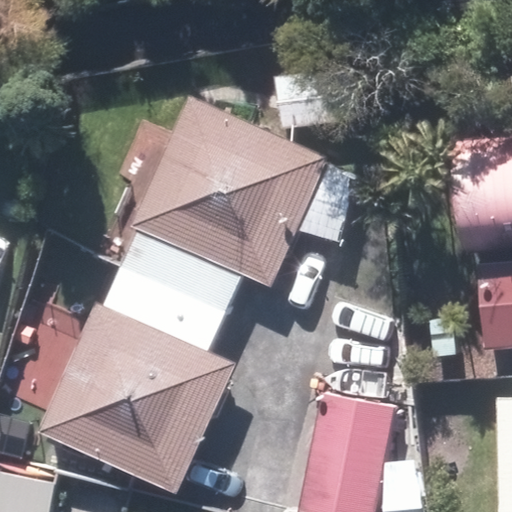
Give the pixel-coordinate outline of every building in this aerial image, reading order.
[(374,67),(285,77),(293,137),(381,126),(374,67)] [(133,276),(232,325),(253,281),(283,296),(311,236),(337,248),(367,187),(340,174),(342,170),(211,106),(150,229),(118,212),(96,257),(133,276)] [(511,145),(472,149),(482,260),(511,257),(511,145)] [(511,272),(489,275),(496,359),(511,357),(511,272)] [(111,312),(50,436),(186,502),(249,374),(216,357),(232,325),(133,276),(114,314),(111,312)] [(331,399),(309,511),(375,511),(395,411),(331,399)] [(7,479),(2,511),(60,511),(65,488),(7,479)]
